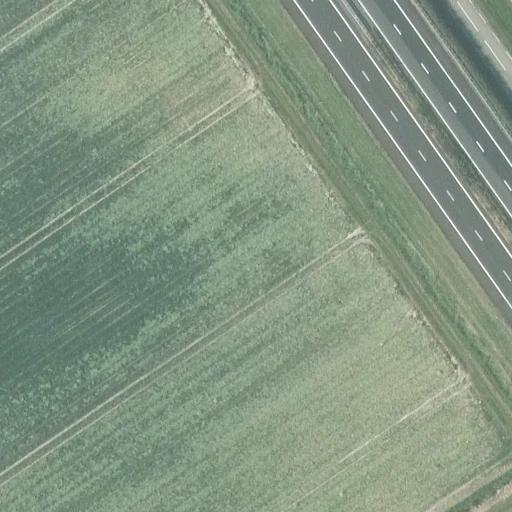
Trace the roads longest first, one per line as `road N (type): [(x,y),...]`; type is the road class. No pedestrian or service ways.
road 1 (motorway): [(310,0),(511,284)]
road 2 (motorway): [(511,194),(374,0)]
